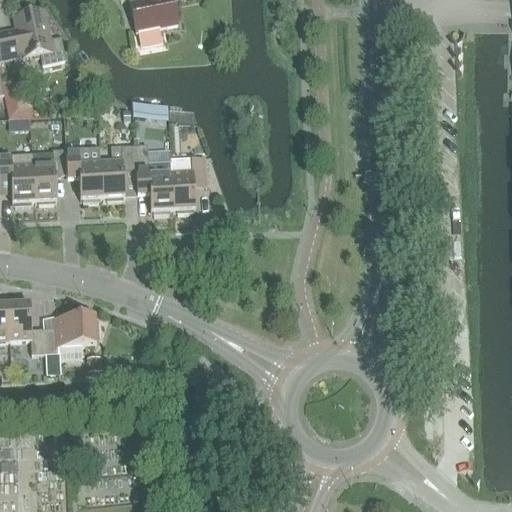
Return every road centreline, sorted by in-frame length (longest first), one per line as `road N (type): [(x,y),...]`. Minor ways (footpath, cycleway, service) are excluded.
road 1 (tertiary): [(351,361),(383,264),(372,0)]
road 2 (residential): [(293,381),(187,319),(121,292),(0,265)]
road 3 (tertiary): [(319,457),(349,458),(382,428),(384,396),(351,361)]
